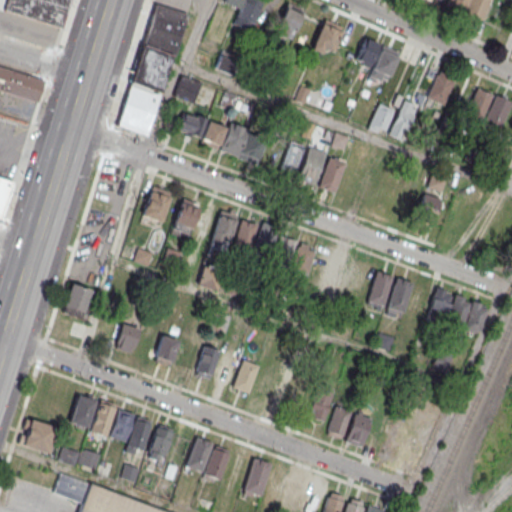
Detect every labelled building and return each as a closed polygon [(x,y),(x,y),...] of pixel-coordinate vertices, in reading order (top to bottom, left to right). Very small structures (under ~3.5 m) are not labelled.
[(67,0),(6,0),(3,10),(59,28),(67,0)] [(232,25),(249,31),(260,0),(223,0),(222,3),(238,9),(232,25)] [(446,0),(443,7),(480,20),(487,0),(446,0)] [(277,23),(294,31),(303,9),(287,1),(277,23)] [(153,3),(186,14),(174,53),(173,53),(172,55),(170,56),(145,136),(115,125),(153,3)] [(309,48),(328,56),(340,30),(321,22),(309,48)] [(366,78),(384,85),(396,51),(363,39),(354,62),(370,67),(366,78)] [(0,66),(43,80),(36,101),(0,90),(0,66)] [(453,78),(435,71),(425,98),(442,104),(453,78)] [(199,83),(179,75),(172,95),(191,102),(199,83)] [(479,120),(491,94),(475,87),(464,113),(479,120)] [(499,129),(510,102),(494,95),(483,122),(499,129)] [(414,106),(402,100),(387,134),(399,139),(414,106)] [(393,109),(377,102),(366,127),(382,135),(393,109)] [(217,149),(224,124),(181,113),(176,132),(200,138),(198,144),(217,149)] [(254,154),(250,124),(223,127),(226,158),(254,154)] [(305,145),(290,139),(277,170),(292,176),(305,145)] [(307,146),(324,152),(312,184),(296,178),(307,146)] [(259,164),(274,169),(280,152),(265,147),(259,164)] [(316,186),(332,192),(344,162),(329,155),(316,186)] [(0,177),(0,221),(12,181),(11,181),(0,177)] [(427,187),(439,190),(442,181),(430,177),(427,187)] [(158,224),(169,192),(150,185),(139,218),(158,224)] [(430,225),(440,198),(421,192),(403,185),(393,211),(430,225)] [(170,230),(187,236),(198,203),(180,197),(170,230)] [(219,209),(208,246),(217,248),(225,247),(235,214),(219,209)] [(236,249),(251,249),(251,221),(236,221),(236,249)] [(252,253),(268,257),(276,229),(260,224),(252,253)] [(271,260),(286,265),(295,240),(280,235),(271,260)] [(306,276),(314,247),(297,242),(289,272),(306,276)] [(343,286),(353,256),(336,251),(326,280),(343,286)] [(348,286),(366,291),(374,261),(356,257),(348,286)] [(374,270),(365,303),(374,306),(373,309),(378,310),(379,305),(382,306),(391,276),(374,270)] [(210,288),(212,277),(199,275),(197,285),(210,288)] [(394,276),(385,306),(385,310),(384,313),(394,316),(394,315),(398,316),(402,312),(411,282),(394,276)] [(415,280),(406,309),(417,313),(418,310),(423,312),(430,289),(424,287),(425,283),(415,280)] [(69,282),(89,290),(78,318),(61,311),(63,306),(61,305),(69,282)] [(425,314),(441,320),(452,294),(436,287),(425,314)] [(445,324),(478,332),(486,304),(453,295),(445,324)] [(129,352),(136,329),(118,323),(111,346),(129,352)] [(391,337),(379,333),(374,344),(387,348),(391,337)] [(158,334),(176,340),(169,361),(168,361),(166,366),(152,361),(153,357),(152,356),(158,334)] [(201,345),(217,350),(209,375),(208,375),(206,378),(193,375),(194,371),(193,370),(201,345)] [(451,354),(435,349),(429,369),(446,374),(451,354)] [(237,358),(222,352),(211,380),(227,386),(237,358)] [(254,364),(241,359),(231,386),(244,391),(254,364)] [(258,359),(248,389),(249,389),(248,394),(264,399),(265,394),(266,394),(276,365),(258,359)] [(305,381),(288,375),(279,398),(296,404),(305,381)] [(332,387),(322,421),(310,417),(311,414),(308,413),(309,408),(309,407),(317,382),(332,387)] [(66,422),(84,428),(93,400),(75,394),(66,422)] [(98,398),(113,403),(103,437),(87,432),(98,398)] [(334,405),(350,410),(341,436),(340,435),(339,439),(325,434),(326,431),(325,430),(334,405)] [(115,408),(131,413),(123,441),(106,436),(115,408)] [(343,441),(353,413),(369,418),(359,447),(343,441)] [(122,451),(132,418),(134,419),(135,415),(148,420),(147,423),(148,424),(140,450),(133,448),(131,454),(122,451)] [(46,453),(54,426),(25,418),(17,445),(46,453)] [(154,426),(156,427),(157,424),(169,429),(168,432),(170,432),(161,457),(156,455),(154,460),(145,457),(147,452),(145,451),(154,426)] [(175,429),(191,435),(181,464),(173,461),(171,468),(162,465),(175,429)] [(194,436),(183,465),(200,472),(211,442),(194,436)] [(55,460),(72,466),(77,451),(61,445),(55,460)] [(201,474),(211,448),(213,448),(214,445),(227,450),(225,453),(226,453),(217,480),(212,478),(210,481),(201,477),(202,474),(201,474)] [(79,448),(74,462),(93,468),(98,453),(79,448)] [(241,493),(258,497),(267,466),(250,461),(241,493)] [(118,477),(122,463),(137,468),(132,481),(118,477)] [(280,503),(297,509),(309,475),(291,469),(280,503)] [(50,492),(59,472),(165,511),(76,511),(80,503),(50,492)] [(337,511),(342,496),(327,493),(321,511),(337,511)] [(342,511),(360,511),(363,501),(346,497),(342,511)] [(385,511),(386,509),(367,503),(364,511),(385,511)]
